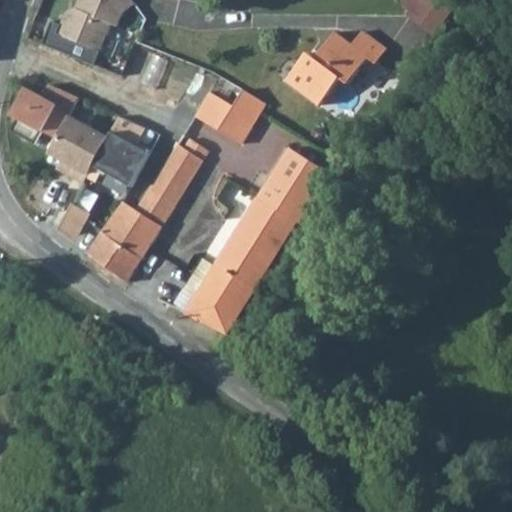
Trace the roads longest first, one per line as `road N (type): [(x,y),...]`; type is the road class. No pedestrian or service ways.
road 1 (residential): [(0,202),(26,238),(344,466),(387,511)]
road 2 (unknown): [(171,109),(9,41)]
